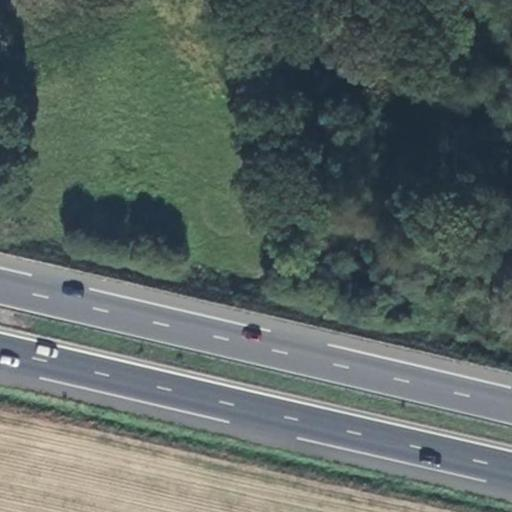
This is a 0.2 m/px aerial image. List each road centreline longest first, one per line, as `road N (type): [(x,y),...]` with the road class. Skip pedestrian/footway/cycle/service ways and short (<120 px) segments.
road 1 (trunk): [(511,407),(0,287)]
road 2 (trunk): [(0,350),(511,469)]
